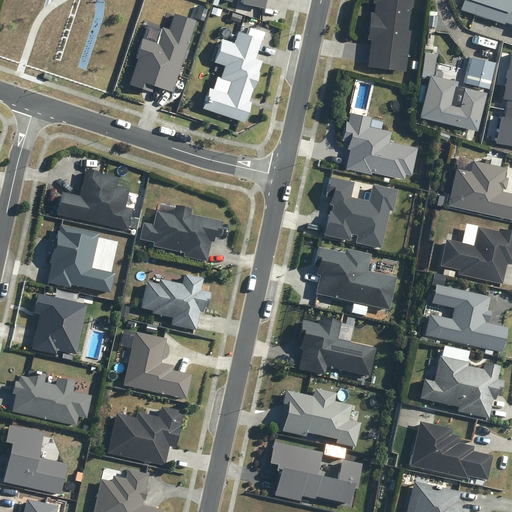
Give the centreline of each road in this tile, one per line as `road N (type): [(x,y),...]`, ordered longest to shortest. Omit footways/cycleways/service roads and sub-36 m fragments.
road 1 (residential): [(208,511),(282,176)]
road 2 (residential): [(282,176),(37,100)]
road 3 (residential): [(282,176),(318,0)]
road 4 (residential): [(0,246),(37,100)]
